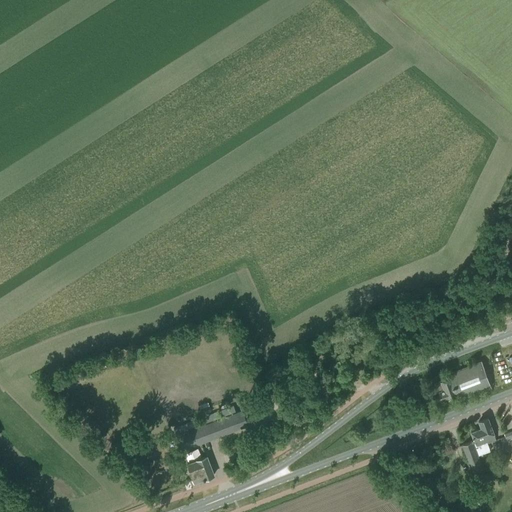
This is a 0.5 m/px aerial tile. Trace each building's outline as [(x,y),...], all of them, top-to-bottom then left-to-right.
[(413,341),(416,347),(427,342),(424,336),(413,341)] [(433,393),(436,401),(447,397),(447,398),(456,395),(458,399),(483,389),(484,391),(490,388),(489,387),(490,387),(480,362),(479,360),(473,363),(474,364),(448,374),(450,378),(431,385),(434,393),(433,393)] [(176,435),(182,450),(248,424),(242,410),(176,435)] [(472,442),(463,445),(473,473),(483,470),(477,456),(490,451),(487,443),(496,440),(493,434),(494,434),(488,418),(478,421),(481,428),(471,432),(474,441),(472,442)] [(186,452),(188,460),(201,456),(198,448),(186,452)] [(196,460),(197,460),(187,464),(194,482),(203,478),(204,479),(214,475),(207,456),(196,460)]
